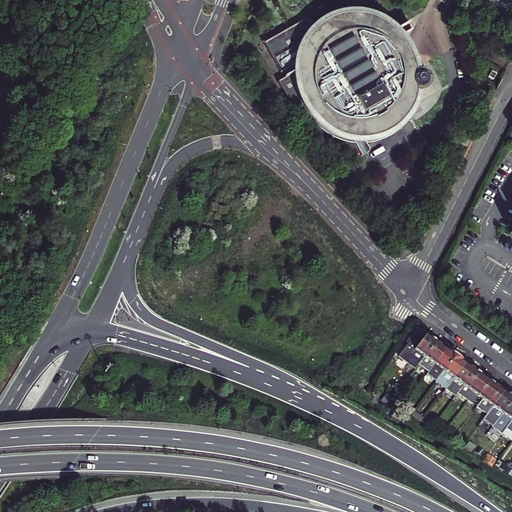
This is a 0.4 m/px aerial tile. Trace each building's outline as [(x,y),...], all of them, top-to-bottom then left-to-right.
[(300,61),(299,68),(301,67),(317,58),(310,46),(323,39),(320,32),(345,19),(348,25),(361,18),(371,37),(389,27),(396,39),(404,35),(399,29),(395,26),(388,22),(378,18),(373,16),(369,15),(359,15),(349,16),(339,18),(330,22),(326,25),(319,31),(318,31),(311,39),(308,43),(304,52),(300,61)] [(299,68),(287,75),(290,81),(299,77),(302,75),(309,86),(303,90),(323,128),(330,124),(336,137),(349,130),(359,148),(366,161),(372,157),(367,148),(365,145),(377,138),(380,144),(406,130),(402,123),(419,114),(409,97),(416,93),(419,96),(424,98),(426,98),(429,98),(433,95),(436,91),(437,86),(435,81),(432,78),(427,76),(426,76),(422,77),(418,80),(416,76),(415,74),(417,73),(418,70),(417,68),(415,66),(413,65),(411,66),(406,57),(399,45),(409,40),(419,35),(416,28),(404,35),(396,39),(389,27),(371,37),(361,18),(348,25),(345,19),(320,32),(323,39),(310,46),(317,58),(301,67),(299,68)] [(318,31),(319,31),(314,22),(270,45),(287,75),(299,68),(300,61),(304,52),(308,43),(311,39),(318,31)] [(413,44),(409,40),(399,45),(406,57),(411,66),(413,65),(415,66),(417,68),(418,70),(417,73),(415,74),(416,76),(418,80),(422,77),(426,76),(424,66),(422,62),(418,52),(413,44)] [(299,85),(301,94),(303,99),(305,106),(307,108),(312,117),(318,125),(325,132),(333,138),(342,143),(351,146),(359,148),(349,130),(336,137),(330,124),(323,128),(303,90),(309,86),(302,75),(299,77),(299,85)] [(299,77),(290,81),(284,85),(297,110),(305,106),(303,99),(301,94),(299,85),(299,77)] [(423,108),(426,98),(424,98),(419,96),(416,93),(409,97),(419,114),(402,123),(406,130),(380,144),(377,138),(365,145),(367,148),(371,148),(381,147),(390,143),(399,139),(407,132),(411,129),(414,125),(419,117),(423,108)] [(464,136),(459,145),(465,148),(470,139),(464,136)] [(417,368),(420,364),(435,342),(418,330),(399,356),(417,368)] [(420,364),(429,371),(445,350),(435,342),(420,364)] [(455,356),(445,350),(429,371),(423,380),(433,387),(455,356)] [(449,385),(464,363),(455,356),(433,387),(432,387),(442,395),(449,385)] [(474,370),(464,363),(449,385),(458,392),(474,370)] [(474,370),(458,392),(458,393),(468,400),(484,377),(474,370)] [(484,377),(468,400),(472,403),(474,401),(479,405),(493,384),(484,377)] [(493,384),(479,405),(477,406),(487,413),(503,391),(493,384)] [(493,426),(511,400),(511,397),(503,391),(487,413),(483,419),(493,426)] [(511,400),(493,426),(503,433),(507,428),(511,421),(511,400)]
